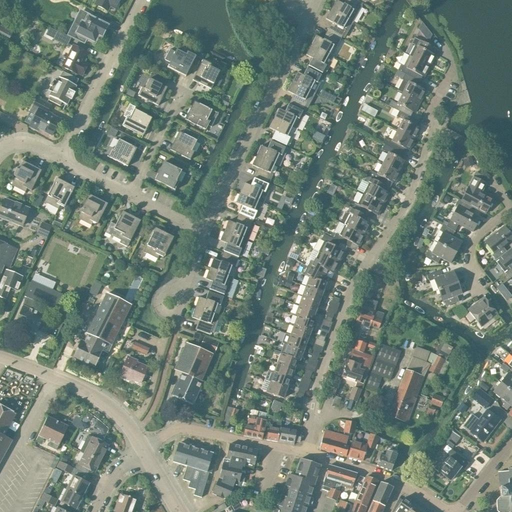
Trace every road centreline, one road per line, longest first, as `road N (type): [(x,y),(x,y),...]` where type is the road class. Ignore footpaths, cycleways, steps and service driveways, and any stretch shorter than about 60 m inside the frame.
road 1 (residential): [(306,452),(344,312),(410,198),(435,127),(428,112),(451,69),(436,37)]
road 2 (residential): [(309,14),(205,231)]
road 3 (residential): [(63,157),(141,0)]
road 4 (residential): [(306,452),(178,427),(142,448)]
road 5 (tertiary): [(142,448),(98,399),(0,358)]
